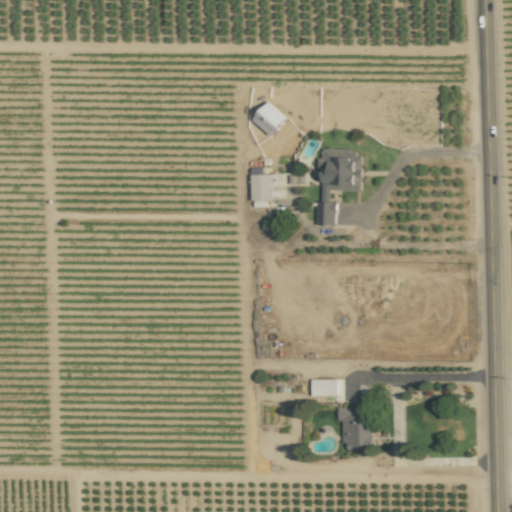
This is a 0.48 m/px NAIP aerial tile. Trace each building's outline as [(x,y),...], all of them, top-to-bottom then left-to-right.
[(273,136),(288,116),(269,101),(254,120),(273,136)] [(317,224),(336,225),(337,201),(331,201),(331,190),(361,191),(362,150),(320,149),(320,171),(323,171),(322,201),(317,201),(317,224)] [(272,200),(272,174),(252,174),(252,200),(272,200)] [(337,379),(312,379),(312,396),(337,395),(337,379)] [(342,449),(374,448),(373,399),(355,399),(355,407),(341,407),(342,449)]
